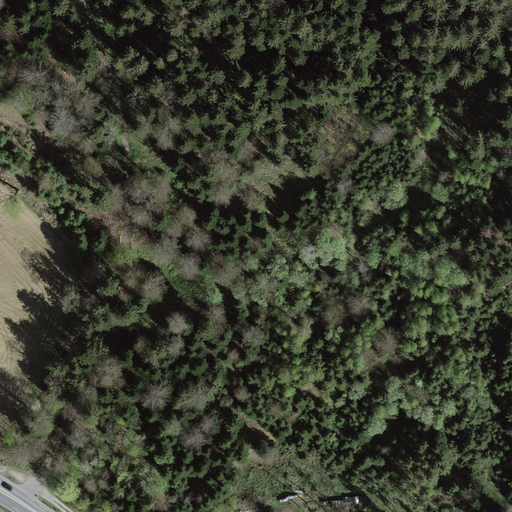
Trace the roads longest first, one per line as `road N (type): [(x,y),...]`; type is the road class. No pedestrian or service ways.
road 1 (track): [(86,0),(123,109),(126,258),(105,347),(22,503)]
road 2 (track): [(497,511),(441,486),(416,485),(299,511)]
